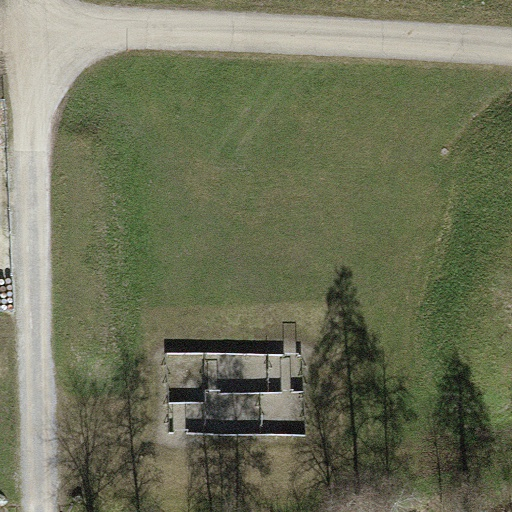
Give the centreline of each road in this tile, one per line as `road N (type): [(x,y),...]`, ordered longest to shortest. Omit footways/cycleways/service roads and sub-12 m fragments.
road 1 (track): [(32,34),(511,47)]
road 2 (track): [(36,511),(27,377),(32,34)]
